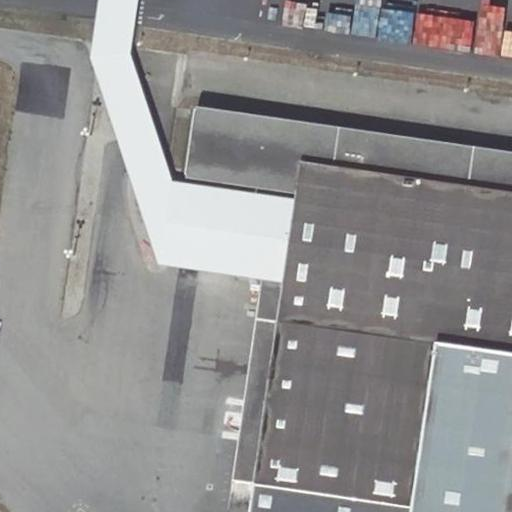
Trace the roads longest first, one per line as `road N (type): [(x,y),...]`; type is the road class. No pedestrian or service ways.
road 1 (unknown): [(0,47),(37,60),(45,87),(7,418),(44,467),(95,511)]
road 2 (unknown): [(177,1),(511,71)]
